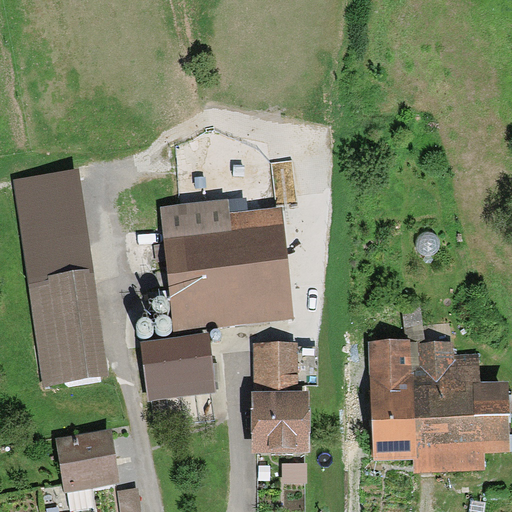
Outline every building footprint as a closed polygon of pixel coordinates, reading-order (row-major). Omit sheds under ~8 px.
[(79,172),(15,181),(43,383),(107,374),(79,172)] [(172,333),(293,320),(282,208),(247,211),(246,198),(159,206),(172,333)] [(140,340),(148,401),(217,392),(209,331),(140,340)] [(370,342),(375,460),(413,458),(414,472),(427,472),(484,469),(484,454),(511,453),(511,444),(509,380),(480,382),(479,356),(452,357),(451,343),(411,345),(411,340),(370,342)] [(255,389),(252,389),(252,452),(284,452),(310,452),(310,391),(299,391),(299,385),(319,385),(319,345),(255,345),(255,389)] [(115,459),(110,430),(57,439),(66,493),(119,484),(115,459)] [(307,465),(283,465),(283,484),(306,484),(307,465)] [(141,511),(138,489),(117,492),(120,511),(141,511)]
